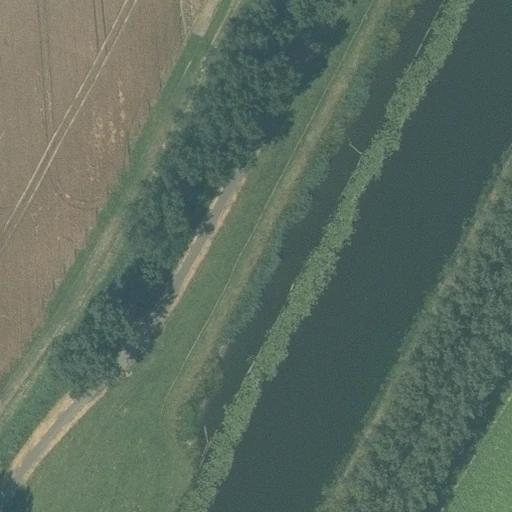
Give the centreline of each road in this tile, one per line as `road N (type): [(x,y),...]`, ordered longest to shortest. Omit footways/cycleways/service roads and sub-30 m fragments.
road 1 (track): [(107,422),(193,321),(364,0)]
road 2 (unclassified): [(378,511),(511,265)]
road 3 (track): [(511,375),(429,511)]
